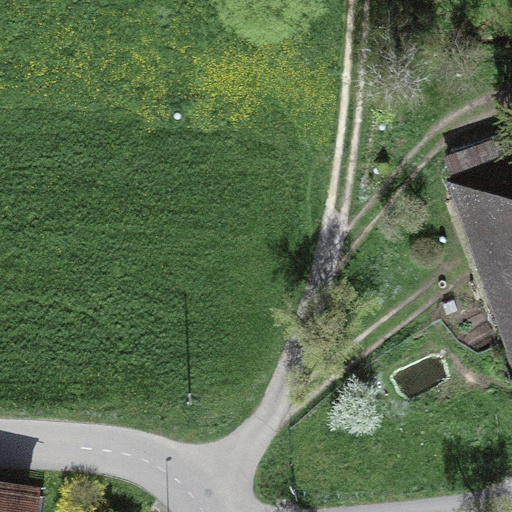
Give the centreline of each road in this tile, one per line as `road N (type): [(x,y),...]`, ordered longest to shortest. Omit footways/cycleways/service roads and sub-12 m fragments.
road 1 (track): [(336,245),(478,117),(511,99)]
road 2 (unclassified): [(0,443),(92,449),(156,470),(203,511)]
road 3 (track): [(288,408),(456,279)]
